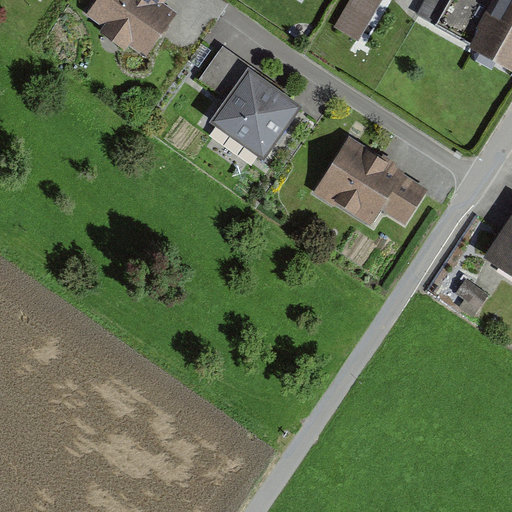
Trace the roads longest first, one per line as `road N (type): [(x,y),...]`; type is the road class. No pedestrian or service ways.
road 1 (residential): [(256,511),(483,173)]
road 2 (residential): [(483,173),(463,170),(231,13)]
